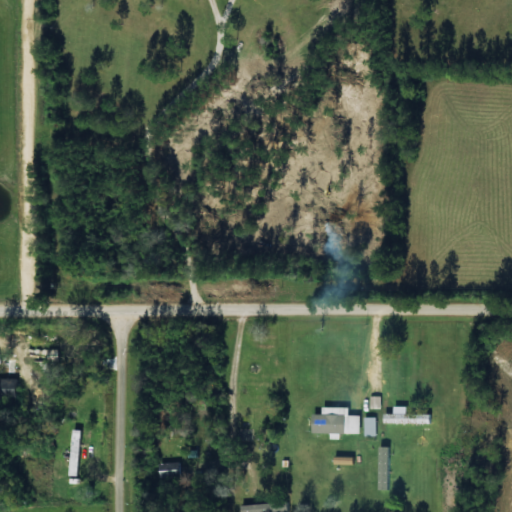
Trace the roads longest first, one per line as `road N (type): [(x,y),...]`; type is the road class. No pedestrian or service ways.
road 1 (residential): [(511,315),(118,311)]
road 2 (residential): [(48,315),(49,0)]
road 3 (residential): [(118,311),(123,511)]
